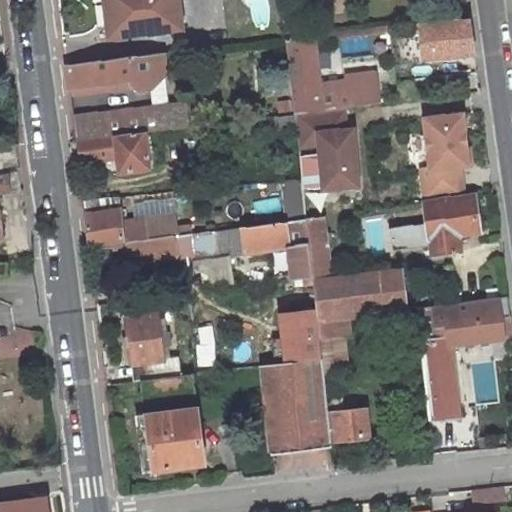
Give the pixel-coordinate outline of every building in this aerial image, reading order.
[(111,0),(115,30),(175,22),(172,0),(111,0)] [(474,17),(419,22),(423,62),(478,56),(474,17)] [(342,106),(350,105),(380,101),(376,73),(348,76),(348,82),(319,86),(313,33),(287,36),(293,89),(295,111),(342,106)] [(69,92),(131,84),(137,88),(150,87),(165,71),(163,51),(141,54),(66,63),(68,84),(69,92)] [(392,69),(396,99),(412,97),(409,67),(392,69)] [(75,138),(144,129),(174,126),(191,124),(188,101),(73,117),(75,138)] [(342,106),(295,111),(299,143),(319,141),(324,186),(359,182),(353,125),(345,126),(342,106)] [(461,112),(423,116),(430,165),(421,167),(425,199),(463,193),(459,163),(468,162),(461,112)] [(144,129),(75,138),(78,161),(115,157),(117,170),(148,166),(144,129)] [(0,232),(1,233),(0,224),(0,189),(9,188),(7,174),(0,174),(0,232)] [(463,193),(425,199),(428,220),(389,225),(392,247),(430,242),(431,248),(460,245),(457,229),(478,226),(474,192),(463,193)] [(117,194),(83,199),(89,245),(117,241),(127,240),(177,233),(174,211),(121,219),(117,194)] [(307,215),(311,261),(330,259),(324,212),(307,215)] [(250,249),(287,244),(291,278),(313,275),(311,261),(307,215),(247,223),(250,249)] [(239,224),(243,250),(250,249),(247,223),(239,224)] [(177,233),(127,240),(128,249),(129,259),(191,250),(192,257),(211,254),(208,228),(177,233)] [(117,241),(118,250),(128,249),(127,240),(117,241)] [(330,259),(311,261),(313,275),(332,273),(330,259)] [(406,307),(399,263),(379,266),(387,310),(406,307)] [(349,315),(387,310),(379,266),(366,268),(332,273),(313,275),(317,319),(349,315)] [(507,293),(414,306),(428,418),(456,414),(447,342),(503,334),(503,331),(511,330),(511,327),(507,294),(507,293)] [(346,368),(343,334),(351,333),(349,315),(317,319),(318,326),(320,344),(320,351),(321,353),(321,355),(322,371),(346,368)] [(161,358),(155,316),(124,319),(132,380),(138,379),(177,374),(174,356),(161,358)] [(307,328),(310,352),(320,351),(320,344),(318,326),(307,328)] [(256,364),(267,453),(330,445),(329,439),(327,411),(322,371),(321,355),(256,364)] [(141,397),(192,390),(189,373),(177,374),(138,379),(141,397)] [(368,434),(364,406),(327,411),(329,439),(368,434)] [(196,407),(136,415),(144,471),(150,479),(181,474),(180,464),(202,461),(196,407)] [(511,483),(487,487),(490,503),(511,499),(511,483)] [(0,511),(50,511),(49,493),(0,499),(0,511)]
